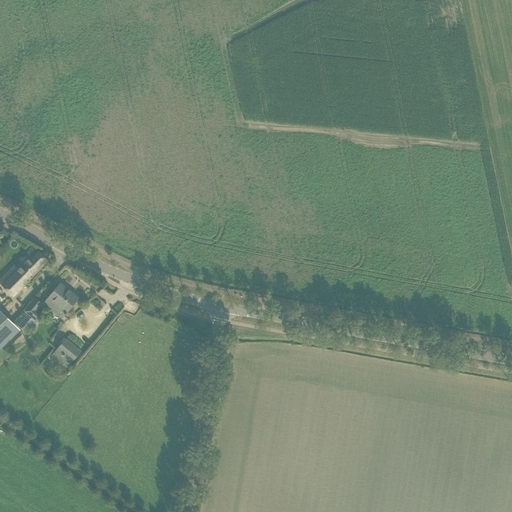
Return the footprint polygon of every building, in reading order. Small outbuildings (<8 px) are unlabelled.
[(10,269),(0,278),(0,284),(15,299),(21,292),(19,290),(48,261),(36,250),(34,251),(31,247),(23,255),(27,259),(13,272),(10,269)] [(78,298),(59,283),(43,303),(48,308),(54,301),(66,311),(67,312),(78,298)] [(24,312),(30,317),(41,304),(34,299),(24,312)] [(0,349),(19,330),(0,311),(0,349)] [(64,356),(71,362),(80,351),(65,339),(56,349),(62,354),(61,355),(63,357),(64,356)]
